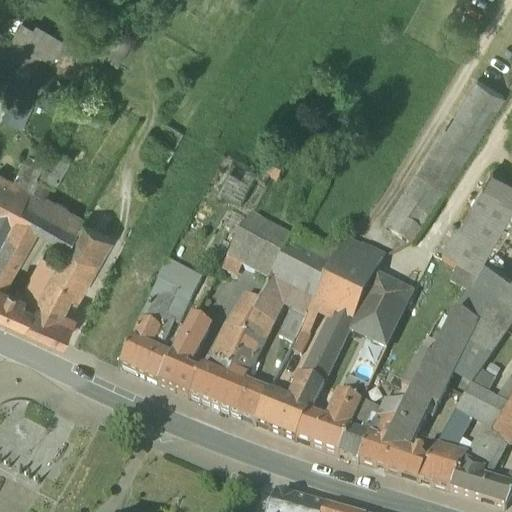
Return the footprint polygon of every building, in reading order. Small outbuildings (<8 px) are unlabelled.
[(48,70),(76,85),(99,48),(71,32),(68,39),(27,15),(8,44),(0,39),(0,63),(26,77),(40,54),(53,61),(48,70)] [(132,40),(112,28),(98,52),(117,64),(132,40)] [(117,64),(98,52),(77,86),(97,98),(107,104),(128,71),(117,64)] [(446,133),(469,148),(503,96),(481,81),(446,133)] [(0,105),(0,115),(26,126),(35,103),(6,91),(0,105)] [(108,107),(93,99),(92,101),(84,97),(80,105),(88,109),(83,119),(99,127),(108,107)] [(446,133),(403,199),(418,209),(430,216),(472,151),(469,148),(446,133)] [(176,152),(154,138),(146,150),(168,164),(176,152)] [(56,149),(40,179),(55,187),(72,158),(56,149)] [(27,157),(13,181),(30,191),(38,178),(36,177),(42,166),(27,157)] [(283,171),(269,162),(268,164),(259,159),(254,168),(263,173),(261,175),(275,183),(283,171)] [(445,256),(477,274),(483,262),(470,255),(478,240),(492,248),(511,212),(511,179),(494,169),(445,256)] [(13,181),(0,174),(0,200),(19,211),(30,191),(13,181)] [(41,205),(28,198),(17,217),(30,224),(41,205)] [(69,212),(45,198),(41,205),(30,224),(35,227),(68,246),(83,222),(69,212)] [(19,211),(0,200),(0,216),(11,223),(16,216),(19,211)] [(418,209),(408,224),(420,231),(430,216),(418,209)] [(408,224),(395,215),(386,229),(411,245),(420,231),(408,224)] [(16,216),(11,223),(0,244),(0,263),(11,269),(35,227),(17,217),(16,216)] [(0,244),(11,223),(0,216),(0,244)] [(279,233),(251,219),(221,270),(237,277),(242,269),(271,283),(293,240),(279,233)] [(68,246),(60,260),(90,277),(112,239),(83,222),(68,246)] [(338,258),(295,237),(293,240),(271,283),(266,292),(268,293),(262,302),(276,308),(277,308),(278,305),(293,313),(307,320),(312,312),(314,307),(338,258)] [(492,248),(478,240),(470,255),(483,262),(492,267),(500,252),(492,248)] [(359,251),(345,244),(338,258),(314,307),(336,317),(354,325),(385,260),(361,247),(359,251)] [(90,277),(60,260),(55,268),(49,278),(45,287),(65,299),(69,293),(78,298),(90,277)] [(55,268),(43,261),(38,271),(49,278),(55,268)] [(477,274),(455,317),(477,327),(504,273),(492,267),(483,262),(477,274)] [(0,263),(0,314),(24,325),(34,307),(20,301),(23,296),(12,290),(11,292),(2,286),(11,269),(0,263)] [(49,278),(38,271),(27,289),(40,296),(45,287),(49,278)] [(511,277),(504,273),(477,327),(467,349),(490,362),(511,330),(511,277)] [(376,281),(352,332),(350,333),(349,335),(386,352),(412,298),(376,281)] [(34,307),(24,325),(76,349),(83,333),(69,327),(75,315),(61,308),(65,299),(45,287),(40,296),(34,307)] [(40,296),(27,289),(23,295),(23,296),(20,301),(34,307),(40,296)] [(197,313),(193,322),(200,325),(215,295),(209,291),(204,299),(197,313)] [(155,292),(120,369),(158,387),(173,359),(152,349),(161,330),(159,329),(173,300),(155,292)] [(204,299),(196,295),(189,308),(191,310),(197,313),(204,299)] [(213,364),(230,371),(245,339),(242,338),(261,305),(248,299),(235,316),(213,364)] [(261,305),(242,338),(245,339),(260,345),(274,313),(276,308),(262,302),(261,305)] [(293,313),(278,305),(277,308),(274,313),(289,320),(293,313)] [(197,313),(191,310),(184,323),(191,326),(193,322),(197,313)] [(307,320),(301,333),(309,337),(314,326),(316,314),(312,312),(307,320)] [(354,325),(336,317),(325,338),(343,347),(349,335),(350,333),(354,325)] [(440,347),(431,365),(421,359),(407,384),(401,394),(411,399),(436,411),(466,349),(467,349),(477,327),(455,317),(440,347)] [(173,359),(158,387),(189,400),(199,380),(186,373),(209,331),(200,325),(193,322),(191,326),(173,359)] [(325,338),(304,378),(323,388),(343,347),(325,338)] [(230,371),(213,364),(208,362),(202,373),(199,380),(189,400),(254,428),(265,401),(252,395),(253,394),(244,390),(248,381),(243,379),(260,345),(245,339),(230,371)] [(289,410),(265,401),(254,428),(295,444),(309,418),(323,388),(304,378),(289,410)] [(470,389),(456,415),(471,423),(485,397),(470,389)] [(340,396),(327,425),(325,424),(321,433),(318,432),(322,424),(309,418),(295,444),(337,459),(352,426),(361,406),(340,396)] [(508,410),(485,397),(471,423),(493,435),(508,410)] [(398,425),(386,448),(369,441),(358,466),(418,485),(428,467),(407,456),(428,413),(434,416),(436,411),(411,399),(405,411),(398,425)] [(405,411),(386,403),(380,418),(398,425),(405,411)] [(511,403),(508,410),(493,435),(490,441),(503,448),(507,450),(511,441),(511,403)] [(372,435),(352,426),(338,459),(358,466),(369,441),(386,448),(398,425),(380,418),(372,435)] [(490,441),(479,436),(466,462),(465,465),(484,474),(488,476),(497,460),(503,448),(490,441)] [(507,450),(503,448),(497,460),(502,462),(507,450)] [(466,462),(436,452),(428,467),(418,485),(449,495),(465,465),(466,462)] [(484,474),(465,465),(449,495),(494,509),(503,491),(479,483),(484,474)] [(503,491),(494,509),(502,511),(505,511),(511,502),(511,493),(504,491),(503,491)] [(306,511),(308,507),(277,499),(271,511),(306,511)]
